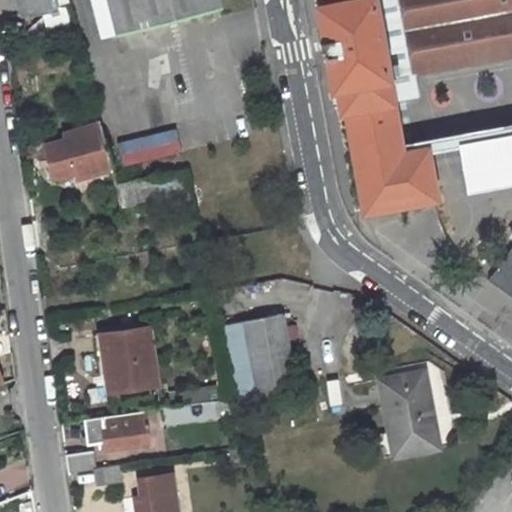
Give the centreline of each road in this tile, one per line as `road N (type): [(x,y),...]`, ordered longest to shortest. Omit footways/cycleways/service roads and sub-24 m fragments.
road 1 (residential): [(287,0),(326,205),(350,249),(511,365)]
road 2 (residential): [(48,511),(0,150)]
